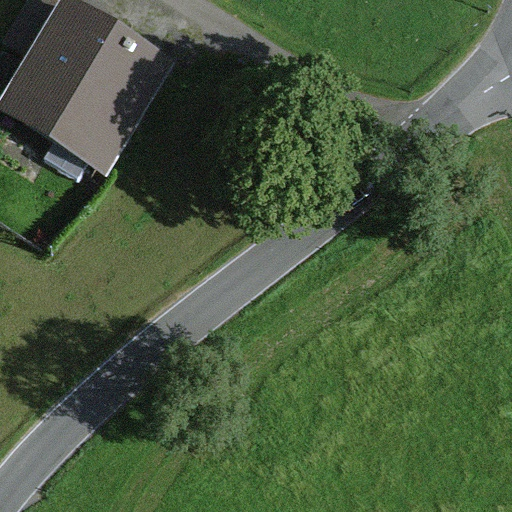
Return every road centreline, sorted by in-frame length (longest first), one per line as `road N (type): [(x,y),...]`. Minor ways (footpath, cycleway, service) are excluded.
road 1 (unclassified): [(511,85),(125,373),(40,452),(0,502)]
road 2 (track): [(182,0),(422,149)]
